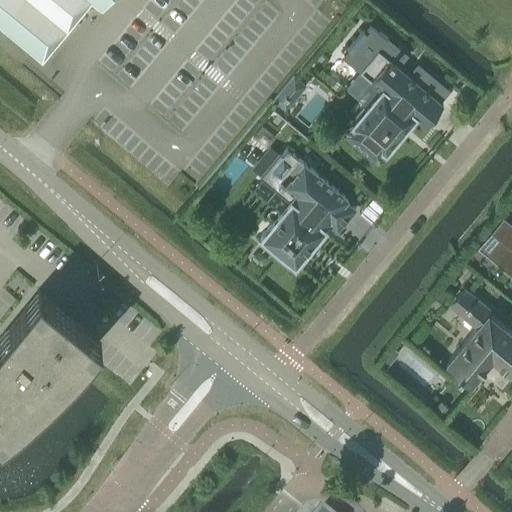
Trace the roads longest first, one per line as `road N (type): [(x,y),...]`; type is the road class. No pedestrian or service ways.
road 1 (residential): [(284,372),(496,111)]
road 2 (secondary): [(268,393),(369,472),(401,481)]
road 3 (secondary): [(124,251),(0,148)]
road 4 (secondary): [(401,481),(284,372)]
road 5 (secondary): [(244,338),(124,251)]
road 6 (secondary): [(124,251),(147,291),(216,352)]
